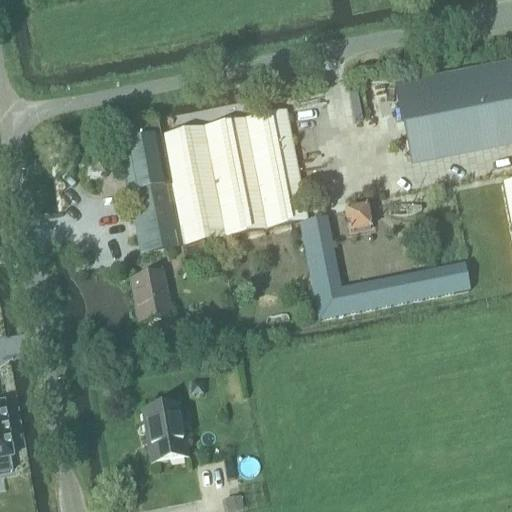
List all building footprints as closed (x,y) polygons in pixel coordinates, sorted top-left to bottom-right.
[(511,69),(395,92),(404,136),(511,115),(511,69)] [(285,116),(120,148),(129,193),(169,185),(182,251),(183,250),(185,260),(205,256),(203,246),(307,225),(285,116)] [(511,185),(503,187),(511,235),(511,185)] [(368,204),(344,209),(349,235),(374,230),(368,204)] [(336,261),(306,267),(316,324),(472,295),(466,264),(341,289),(336,261)] [(138,327),(171,320),(163,280),(129,287),(138,327)] [(0,476),(11,474),(9,461),(13,460),(4,406),(0,406),(0,476)] [(151,469),(188,462),(179,409),(142,416),(151,469)] [(228,511),(243,511),(241,499),(226,502),(228,511)]
